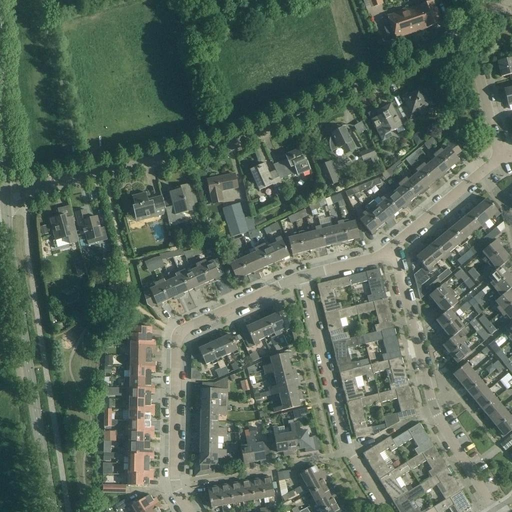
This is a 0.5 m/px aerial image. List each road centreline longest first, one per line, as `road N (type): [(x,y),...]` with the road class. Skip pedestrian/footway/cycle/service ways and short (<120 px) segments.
road 1 (unclassified): [(4,204),(278,129),(466,27)]
road 2 (tertiary): [(50,511),(4,204)]
road 3 (residential): [(175,485),(179,334),(303,275)]
road 4 (residential): [(493,511),(434,408),(391,247)]
road 5 (residential): [(349,452),(303,275)]
road 6 (residential): [(175,485),(349,452)]
road 7 (residential): [(500,160),(466,27)]
